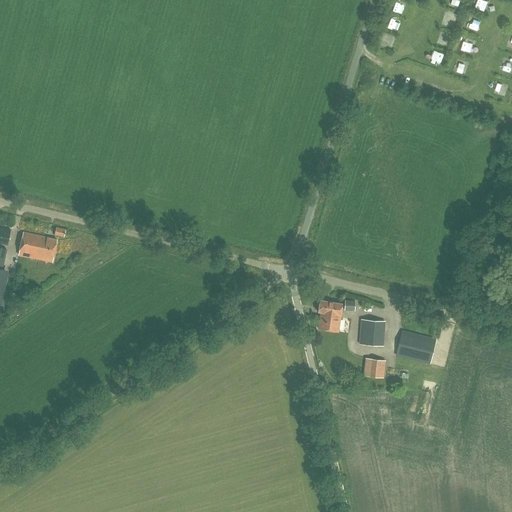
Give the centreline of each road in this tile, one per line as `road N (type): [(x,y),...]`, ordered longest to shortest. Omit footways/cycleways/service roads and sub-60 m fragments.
road 1 (unclassified): [(0,468),(291,273)]
road 2 (unclassified): [(291,273),(0,201)]
road 3 (unclassified): [(291,273),(375,0)]
road 4 (unclassified): [(347,511),(291,273)]
road 5 (unclassified): [(511,325),(291,273)]
